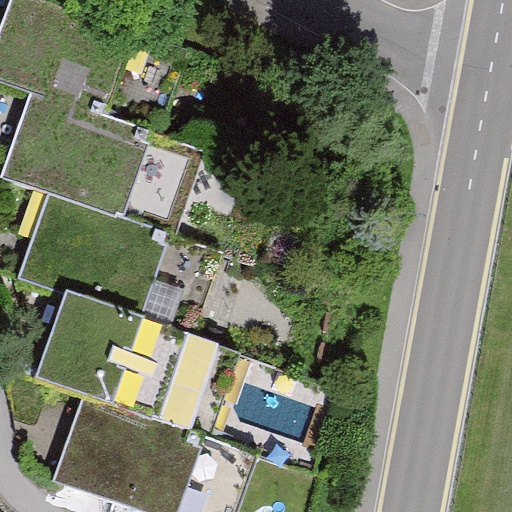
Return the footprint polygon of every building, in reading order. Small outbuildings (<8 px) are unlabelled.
[(193,58),(27,0),(17,0),(0,49),(0,86),(43,102),(163,144),(193,58)] [(163,144),(43,102),(14,184),(49,196),(199,249),(228,166),(163,144)] [(199,249),(49,196),(20,276),(79,297),(199,338),(227,258),(199,249)] [(199,338),(79,297),(49,382),(87,395),(225,443),(255,358),(199,338)] [(225,443),(87,395),(56,484),(136,511),(240,511),(260,455),(225,443)]
